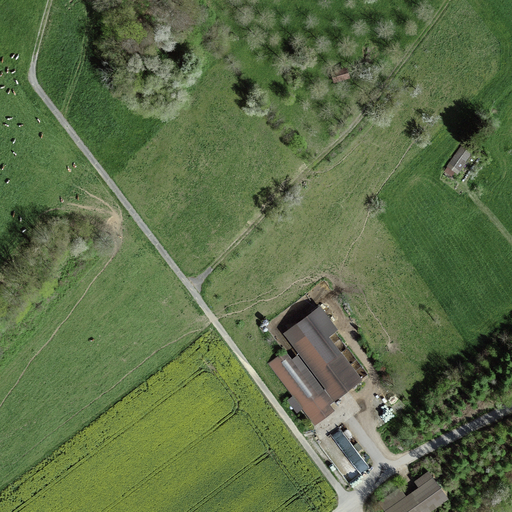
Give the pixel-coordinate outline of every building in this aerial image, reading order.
[(344,78),(341,70),(332,73),(334,81),(344,78)] [(465,162),(463,161),(471,150),(463,145),(452,161),(461,167),(465,162)] [(317,308),(284,333),(329,393),(327,394),(332,402),(361,380),(328,336),(335,331),(317,308)] [(268,363),(310,418),(318,412),(322,418),(332,410),(320,394),(318,395),(285,351),(268,363)] [(340,426),(319,443),(350,482),(371,465),(340,426)] [(381,511),(429,511),(445,501),(426,473),(413,482),(417,489),(404,498),(398,488),(376,504),(381,511)]
